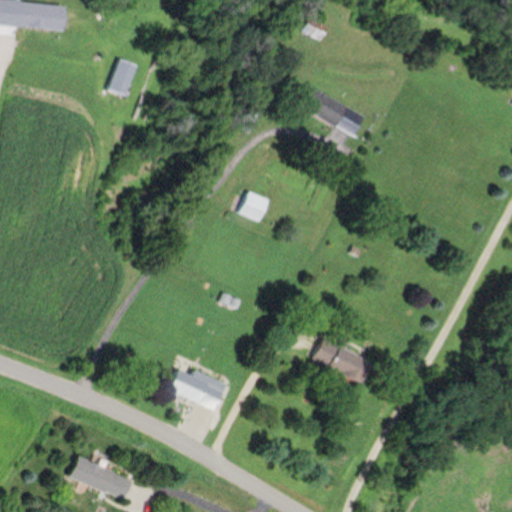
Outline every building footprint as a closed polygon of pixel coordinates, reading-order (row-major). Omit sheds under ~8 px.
[(348,103),(297,82),(288,103),(353,130),(357,119),(343,114),(348,103)] [(258,221),(269,198),(247,189),(238,212),(258,221)] [(322,338),(313,359),(363,380),(372,359),(322,338)] [(168,389),(215,408),(226,383),(193,369),(191,373),(177,368),(168,389)] [(69,477),(125,496),(132,475),(76,456),(69,477)]
